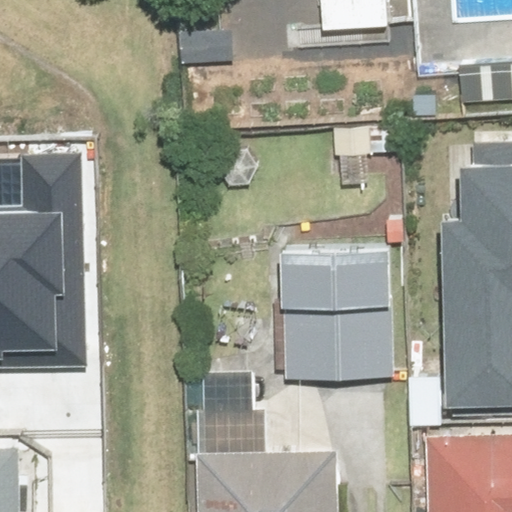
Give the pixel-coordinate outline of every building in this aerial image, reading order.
[(446,201),(455,404),(511,401),(511,130),(479,132),(480,151),(462,152),(464,200),(446,201)] [(0,197),(0,357),(90,355),(84,150),(31,152),(32,197),(0,197)] [(398,245),(283,242),(281,376),(395,378),(398,245)] [(0,414),(0,511),(22,511),(21,414),(0,414)] [(511,511),(511,418),(405,424),(407,511),(511,511)] [(336,511),(333,424),(192,429),(195,511),(336,511)]
